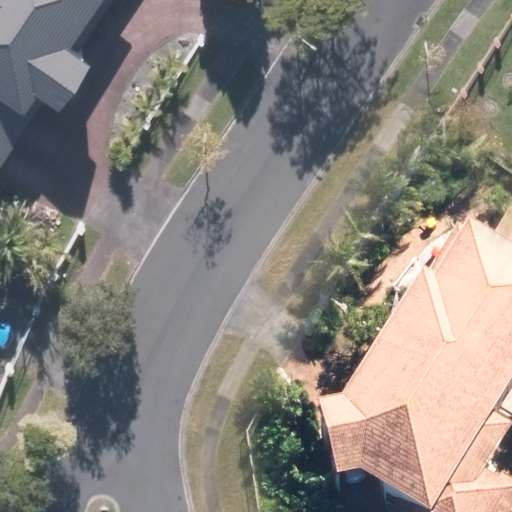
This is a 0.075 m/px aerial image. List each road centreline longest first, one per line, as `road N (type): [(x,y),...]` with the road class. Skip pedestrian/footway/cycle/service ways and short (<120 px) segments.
road 1 (residential): [(145,378),(184,288),(377,0)]
road 2 (residential): [(45,511),(86,420),(145,378)]
road 3 (residential): [(145,378),(157,431),(148,511)]
